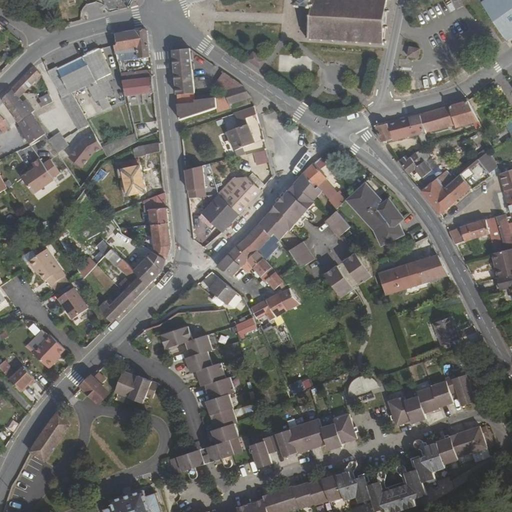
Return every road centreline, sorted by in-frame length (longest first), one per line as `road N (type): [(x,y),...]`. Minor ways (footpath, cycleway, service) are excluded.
road 1 (residential): [(439,499),(502,456),(495,423),(473,414),(219,494)]
road 2 (tertiary): [(511,375),(424,211),(359,142),(338,131)]
road 3 (residential): [(153,14),(186,266)]
road 4 (tertiary): [(338,131),(153,14)]
road 5 (residential): [(186,266),(214,255),(338,131)]
road 6 (residential): [(112,338),(171,377),(190,403),(219,494)]
road 7 (residential): [(89,360),(32,427),(0,493)]
road 8 (unclassified): [(380,111),(461,90),(511,55)]
